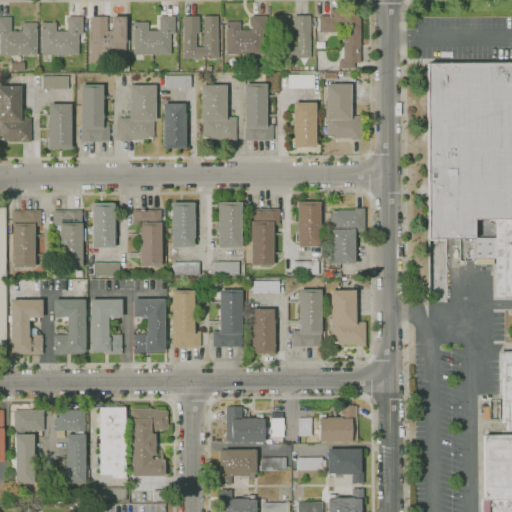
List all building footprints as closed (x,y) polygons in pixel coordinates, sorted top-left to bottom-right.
[(321,18),(330,18),(330,10),(360,9),(361,70),(342,70),(341,32),(321,33),(321,18)] [(0,15),(12,15),(12,30),(19,30),(19,23),(33,23),(33,52),(2,52),(2,34),(0,34),(0,15)] [(185,15),(185,55),(218,55),(218,16),(206,16),(206,37),(202,37),(201,15),(185,15)] [(279,16),(279,56),(312,56),(312,17),(300,17),(300,38),(296,38),(295,15),(279,16)] [(90,16),(90,57),(124,56),(123,17),(111,17),(112,38),(107,38),(107,16),(90,16)] [(40,22),(41,54),(76,53),(76,33),(82,33),(82,17),(65,18),(65,32),(57,32),(56,22),(40,22)] [(132,22),(133,54),(168,53),(168,33),(175,33),(174,17),(157,17),(158,31),(149,32),(149,21),(132,22)] [(223,22),(224,54),(259,53),(259,33),(265,33),(265,17),(248,17),(248,31),(240,32),(239,21),(223,22)] [(511,218),(493,219),(471,219),(472,237),(427,237),(426,63),(511,63),(511,218)] [(313,87),(312,74),(286,75),(287,88),(313,87)] [(66,75),(41,75),(41,88),(66,88),(66,75)] [(189,75),(164,75),(163,87),(189,88),(189,75)] [(325,83),(327,138),(359,137),(358,118),(352,118),(351,82),(325,83)] [(199,85),(201,140),(233,139),(233,120),(227,120),(225,84),(199,85)] [(79,86),(81,141),(114,140),(113,121),(107,121),(106,85),(79,86)] [(157,85),(157,140),(120,140),(119,118),(129,118),(128,86),(157,85)] [(242,86),(244,141),(276,140),(275,121),(269,122),(268,85),(242,86)] [(0,86),(0,141),(28,140),(28,122),(22,122),(20,86),(0,86)] [(293,98),(293,145),(316,145),(316,98),(293,98)] [(163,100),(164,147),(187,147),(186,100),(163,100)] [(47,103),(47,149),(70,149),(70,102),(47,103)] [(173,199),(172,247),(196,247),(197,200),(173,199)] [(297,199),(296,246),(320,246),(321,199),(297,199)] [(217,201),(216,248),(240,249),(241,201),(217,201)] [(92,202),(91,249),(115,249),(116,202),(92,202)] [(363,208),(331,209),(332,265),(358,265),(357,225),(364,224),(363,208)] [(276,209),(244,209),(245,266),(271,265),(270,225),(276,225),(276,209)] [(40,211),(7,211),(9,268),(34,267),(34,227),(40,227),(40,211)] [(53,211),(81,211),(81,265),(59,265),(59,228),(53,228),(53,211)] [(132,211),(160,211),(160,266),(138,266),(138,228),(131,228),(132,211)] [(511,218),(493,219),(493,237),(472,237),(472,262),(495,262),(495,296),(511,296),(511,218)] [(293,275),(319,275),(319,261),(293,261),(293,275)] [(92,275),(118,275),(118,262),(92,262),(92,275)] [(172,276),(198,276),(198,262),(172,262),(172,276)] [(212,275),(238,275),(238,262),(212,262),(212,275)] [(252,293),(277,293),(277,280),(251,281),(252,293)] [(318,287),(319,345),(290,345),(290,331),(296,331),(295,287),(318,287)] [(240,289),(241,346),(212,346),(211,333),(218,333),(217,289),(240,289)] [(333,289),(332,344),(360,344),(360,330),(353,330),(353,290),(333,289)] [(172,291),(172,345),(200,346),(200,332),(192,332),(193,291),(172,291)] [(53,297),(84,297),(83,352),(54,352),(54,336),(66,336),(66,317),(53,317),(53,297)] [(41,299),(11,299),(11,352),(41,352),(42,336),(29,336),(29,318),(41,318),(41,299)] [(133,299),(163,299),(164,352),(134,352),(134,334),(145,334),(145,316),(133,316),(133,299)] [(119,300),(89,300),(88,353),(119,353),(119,337),(106,336),(106,319),(118,319),(119,300)] [(252,309),(252,352),(273,352),(273,309),(252,309)] [(481,434),(511,433),(511,430),(506,430),(506,421),(502,421),(502,377),(499,377),(498,351),(511,350),(511,511),(478,511),(478,498),(482,498),(481,434)] [(356,406),(356,440),(318,440),(318,419),(335,419),(335,406),(356,406)] [(100,408),(98,477),(124,477),(126,409),(100,408)] [(56,409),(84,409),(83,485),(65,485),(65,431),(56,431),(56,409)] [(166,409),(133,409),(133,475),(153,475),(153,431),(166,431),(166,409)] [(43,411),(14,411),(15,482),(34,482),(33,431),(43,431),(43,411)] [(269,443),(282,443),(282,413),(269,413),(269,443)] [(228,440),(262,438),(260,414),(227,417),(228,440)] [(297,436),(310,435),(310,417),(297,417),(297,436)] [(327,473),(361,471),(359,447),(326,450),(327,473)] [(225,475),(259,473),(257,449),(224,452),(225,475)] [(283,457),(265,457),(265,469),(284,469),(283,457)] [(296,470),(320,470),(320,457),(296,457),(296,470)] [(90,499),(124,501),(125,488),(91,486),(90,499)] [(329,511),(362,511),(361,496),(328,498),(329,511)] [(221,511),(254,511),(254,501),(221,503),(221,511)] [(295,511),(321,511),(321,502),(296,501),(295,511)] [(259,502),(259,511),(284,511),(284,502),(259,502)]
